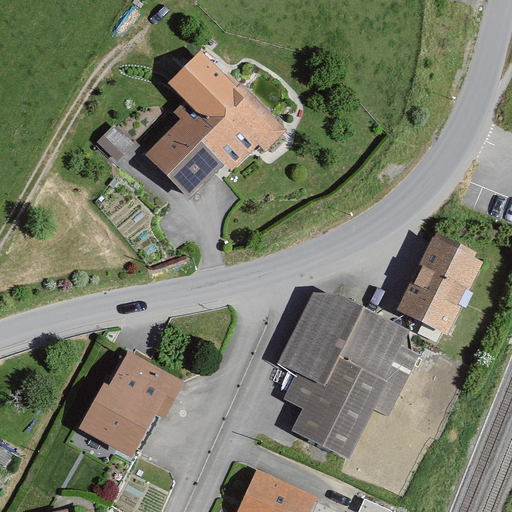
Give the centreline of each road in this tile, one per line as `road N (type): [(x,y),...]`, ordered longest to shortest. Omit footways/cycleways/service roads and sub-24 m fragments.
road 1 (tertiary): [(0,335),(251,277),(319,254),(375,223),(429,178),(460,133),(502,0)]
road 2 (track): [(0,241),(100,71),(177,0)]
